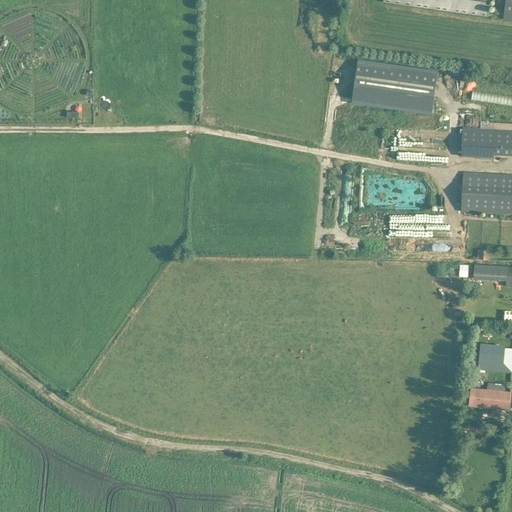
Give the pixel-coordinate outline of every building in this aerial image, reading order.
[(383,0),(383,2),(487,16),(489,0),(383,0)] [(511,0),(505,0),(503,19),(511,19),(511,0)] [(358,59),(352,103),(433,114),(439,70),(358,59)] [(463,129),(461,153),(493,155),(499,155),(511,155),(511,131),(480,130),(463,129)] [(511,174),(463,172),(461,212),(511,214),(511,174)] [(477,259),(489,259),(489,250),(478,249),(477,259)] [(460,276),(468,277),(469,265),(460,264),(460,276)] [(511,372),(511,348),(476,345),(474,369),(511,372)] [(471,388),(469,406),(509,410),(511,392),(480,389),(471,388)]
